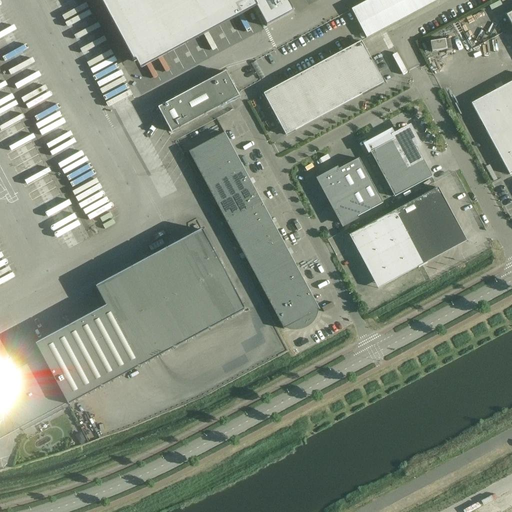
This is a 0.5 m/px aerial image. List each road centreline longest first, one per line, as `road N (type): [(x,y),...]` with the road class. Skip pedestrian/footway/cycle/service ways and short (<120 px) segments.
road 1 (unclassified): [(44,511),(158,468),(373,355)]
road 2 (unclassified): [(511,238),(426,78),(270,167)]
road 3 (unclassified): [(270,167),(373,355)]
road 4 (unclassified): [(367,511),(511,434)]
road 5 (unclassified): [(373,355),(511,279)]
road 6 (unknown): [(246,122),(249,100),(267,78),(353,23)]
